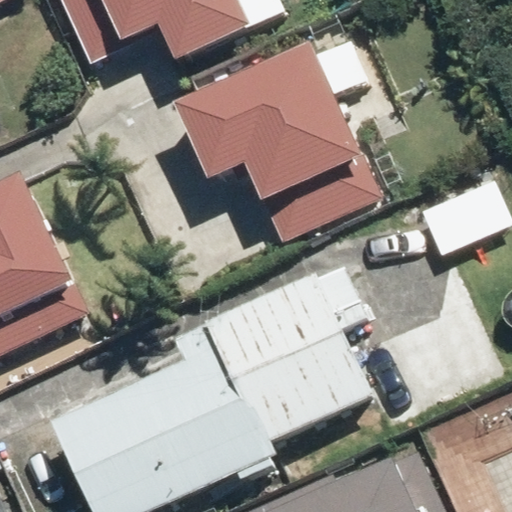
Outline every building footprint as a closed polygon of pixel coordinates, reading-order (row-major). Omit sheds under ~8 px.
[(0,0),(0,12),(29,0),(0,0)] [(61,0),(95,73),(167,40),(182,73),(256,39),(254,34),(291,16),(282,0),(61,0)] [(318,58),(183,117),(216,193),(253,176),(269,213),(368,170),(337,102),(372,86),(355,48),(320,63),(318,58)] [(0,332),(80,295),(29,185),(0,199),(0,332)] [(511,216),(498,185),(427,217),(449,266),(511,237),(511,216)] [(193,374),(56,434),(90,511),(177,511),(284,465),(279,453),(380,406),(347,334),(370,323),(349,275),(326,286),(182,349),(193,374)] [(444,511),(422,460),(344,494),(339,482),(271,511),(444,511)]
